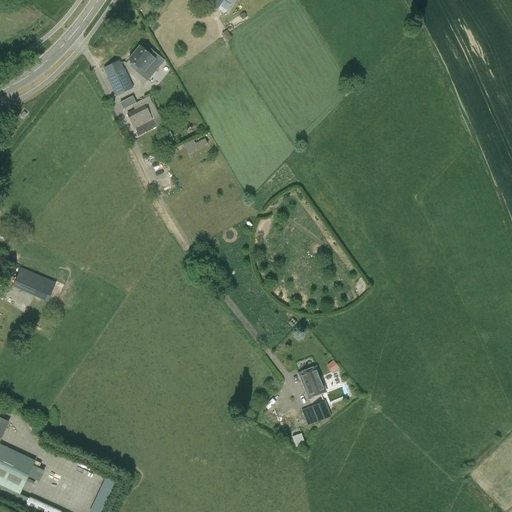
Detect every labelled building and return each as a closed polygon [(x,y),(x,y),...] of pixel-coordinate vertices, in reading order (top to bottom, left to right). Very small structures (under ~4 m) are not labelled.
[(202,0),(224,14),(232,0),(202,0)] [(147,80),(155,70),(151,66),(156,60),(150,55),(140,46),(128,60),(138,68),(136,71),(147,80)] [(103,69),(107,77),(106,78),(115,96),(133,87),(125,69),(124,70),(120,60),(103,69)] [(126,115),(138,136),(156,127),(144,105),(126,115)] [(152,118),(156,126),(161,123),(158,116),(152,118)] [(194,143),(193,140),(183,144),(187,153),(207,144),(204,138),(194,143)] [(56,283),(20,268),(12,287),(34,297),(35,295),(48,301),(56,283)] [(330,373),(338,369),(334,360),(326,364),(330,373)] [(298,374),(305,393),(307,399),(327,392),(321,377),(317,366),(298,374)] [(328,410),(324,401),(301,410),(308,426),(317,423),(317,422),(330,416),(328,410)] [(0,418),(0,440),(8,423),(0,418)] [(300,433),(291,437),(296,447),(304,443),(300,433)] [(106,478),(102,486),(110,490),(114,482),(106,478)] [(97,484),(86,507),(96,511),(100,511),(110,491),(97,484)] [(37,511),(39,500),(27,498),(24,508),(37,511)]
